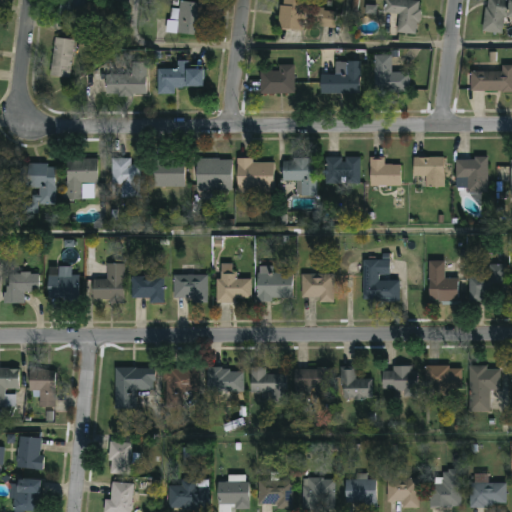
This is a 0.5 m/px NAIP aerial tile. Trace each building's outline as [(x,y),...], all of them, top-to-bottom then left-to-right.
[(98,0),(98,5),(80,3),(78,18),(56,15),(57,0),(98,0)] [(304,0),(302,31),(276,29),(278,6),(281,6),(281,0),(304,0)] [(420,10),(418,23),(415,23),(414,33),(396,31),(397,14),(383,13),(383,0),(409,0),(418,1),(417,10),(420,10)] [(505,0),(511,1),(511,19),(503,18),(501,34),(481,32),(483,8),(486,8),(486,0),(505,0)] [(206,5),(202,35),(174,31),(175,22),(169,21),(170,8),(177,9),(178,1),(206,5)] [(335,12),(333,28),(318,27),(318,21),(311,21),(312,7),(323,8),(322,11),(335,12)] [(74,40),(68,77),(47,73),(53,36),(74,40)] [(390,53),(390,71),(409,71),(409,91),(398,91),(398,100),(391,100),(391,92),(373,92),(373,53),(390,53)] [(200,64),(200,84),(182,84),(182,81),(159,81),(159,74),(152,74),(152,67),(174,68),(174,61),(187,61),(187,58),(202,58),(202,64),(200,64)] [(358,92),(318,93),(318,73),(333,73),(332,61),(358,60),(358,92)] [(143,61),(143,63),(145,63),(145,95),(104,95),(104,73),(131,74),(132,61),(143,61)] [(293,93),(258,93),(258,71),(277,70),(277,65),(280,65),(280,64),(292,63),(293,93)] [(511,91),(510,91),(510,93),(501,93),(501,92),(469,92),(469,72),(500,72),(500,64),(511,64),(511,91)] [(80,154),(80,158),(92,157),(92,159),(96,159),(96,184),(92,184),(92,198),(60,198),(60,189),(65,189),(64,154),(80,154)] [(444,156),(444,186),(425,186),(425,175),(412,175),(412,155),(444,156)] [(486,156),(486,192),(465,191),(466,187),(454,187),(454,159),(473,159),(473,155),(486,156)] [(359,156),(359,182),(324,182),(324,156),(340,156),(340,161),(344,161),(344,156),(359,156)] [(383,156),(383,163),(400,164),(400,185),(385,185),(385,190),(369,190),(369,156),(383,156)] [(251,157),(251,161),(274,161),(274,190),(235,190),(235,157),(251,157)] [(317,158),(315,195),(294,194),(295,180),(280,180),(280,160),(291,160),(291,157),(317,158)] [(218,158),(218,159),(230,159),(231,189),(218,190),(219,193),(207,194),(207,190),(195,190),(195,158),(218,158)] [(511,193),(509,193),(509,184),(495,184),(495,166),(509,166),(509,158),(511,158),(511,193)] [(135,159),(135,166),(139,166),(140,197),(119,197),(119,192),(116,192),(115,159),(135,159)] [(182,162),(182,185),(156,185),(156,182),(150,182),(150,162),(182,162)] [(46,163),(46,166),(54,166),(55,203),(36,203),(36,213),(25,213),(24,200),(30,200),(30,194),(37,194),(37,187),(25,187),(24,163),(46,163)] [(389,252),(388,274),(378,274),(378,280),(399,280),(398,301),(361,299),(361,259),(367,259),(367,256),(374,256),(374,259),(380,259),(381,252),(389,252)] [(444,260),(444,277),(457,277),(457,300),(427,300),(427,260),(444,260)] [(230,263),(230,271),(235,271),(235,278),(250,278),(249,297),(234,297),(234,302),(215,302),(215,278),(219,278),(219,263),(230,263)] [(486,301),(467,301),(467,276),(475,276),(475,269),(488,269),(488,263),(504,263),(505,293),(486,293),(486,301)] [(106,264),(124,264),(124,303),(93,303),(93,280),(106,280),(106,264)] [(271,265),(271,272),(291,272),(291,297),(269,297),(269,302),(255,302),(255,272),(258,272),(258,265),(271,265)] [(333,273),(332,301),(318,301),(318,297),(299,296),(300,273),(333,273)] [(38,293),(23,293),(23,305),(6,305),(6,274),(38,274),(38,293)] [(156,274),(156,276),(162,276),(162,302),(147,302),(147,297),(129,297),(130,276),(150,276),(150,274),(156,274)] [(206,274),(206,302),(192,302),(192,297),(172,297),(172,274),(206,274)] [(78,276),(78,301),(48,301),(48,276),(78,276)] [(411,365),(411,370),(416,370),(416,396),(401,396),(402,390),(381,389),(381,370),(391,370),(391,365),(411,365)] [(448,365),(448,368),(461,368),(461,385),(446,385),(446,390),(423,390),(423,365),(448,365)] [(486,365),(486,369),(498,369),(499,390),(489,390),(489,411),(468,411),(467,365),(486,365)] [(354,366),(354,367),(357,367),(357,376),(354,376),(354,378),(371,378),(371,397),(363,397),(363,400),(353,400),(353,398),(341,398),(340,384),(339,384),(338,366),(354,366)] [(330,367),(330,397),(314,397),(314,388),(310,388),(304,400),(292,400),(292,369),(315,369),(315,367),(330,367)] [(114,369),(155,369),(155,392),(135,392),(135,410),(114,410),(114,369)] [(198,393),(182,394),(183,409),(164,409),(164,369),(198,369),(198,393)] [(251,369),(265,369),(265,376),(286,376),(286,395),(251,395),(251,369)] [(0,408),(0,370),(18,370),(18,390),(10,390),(10,408),(0,408)] [(243,394),(207,394),(207,370),(243,370),(243,394)] [(39,392),(29,392),(29,371),(55,371),(55,408),(39,408),(39,392)] [(16,407),(16,395),(6,395),(6,407),(16,407)] [(17,469),(19,438),(42,439),(41,470),(17,469)] [(111,475),(111,444),(130,444),(130,475),(111,475)] [(462,507),(461,470),(443,470),(444,484),(430,484),(431,508),(462,507)] [(347,503),(362,502),(363,508),(378,508),(377,480),(368,480),(367,473),(356,473),(357,480),(346,480),(347,503)] [(336,479),(303,478),(303,509),(335,510),(336,479)] [(420,508),(420,478),(388,479),(388,502),(403,502),(404,509),(420,508)] [(40,511),(16,511),(16,480),(40,480),(40,511)] [(180,486),(180,481),(209,481),(209,510),(168,510),(168,486),(180,486)] [(292,508),(258,507),(258,481),(292,481),(292,508)] [(483,507),(468,507),(468,482),(505,483),(505,503),(491,503),(491,505),(483,505),(483,507)] [(218,509),(218,483),(248,483),(248,509),(218,509)] [(111,501),(111,484),(131,484),(131,511),(103,511),(103,501),(111,501)]
